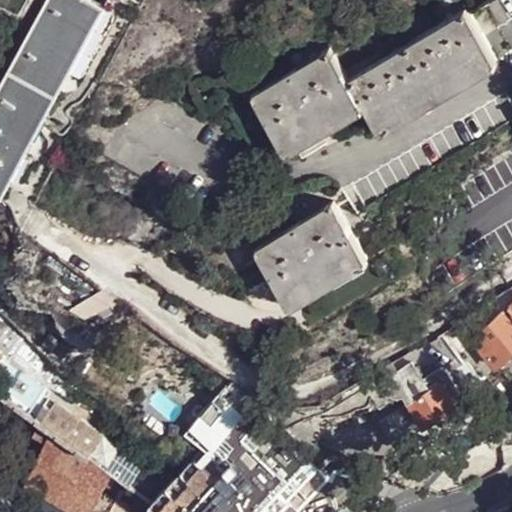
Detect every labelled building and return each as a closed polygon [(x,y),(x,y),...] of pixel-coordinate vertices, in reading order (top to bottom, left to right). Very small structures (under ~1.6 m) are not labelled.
[(105,8),(91,0),(48,0),(0,89),(0,179),(10,185),(105,8)] [(467,7),(350,77),(354,83),(472,12),(467,7)] [(354,83),(361,95),(366,103),(378,122),(495,52),(472,12),(354,83)] [(254,93),(258,97),(334,52),(331,47),(254,93)] [(284,143),(361,95),(354,83),(350,77),(334,52),(258,97),(284,143)] [(498,58),(495,52),(378,122),(380,129),(382,129),(384,132),(498,63),(497,59),(498,58)] [(366,103),(361,95),(284,143),(287,150),(289,149),(291,151),(364,107),(362,105),(366,103)] [(257,247),(261,251),(337,205),(334,200),(257,247)] [(288,296),(364,250),(337,205),(261,251),(288,296)] [(368,256),(364,250),(288,296),(291,304),(292,303),(294,306),(368,261),(366,258),(368,256)] [(511,301),(508,305),(500,295),(481,307),(492,320),(472,339),(498,365),(511,351),(511,301)] [(419,358),(428,352),(423,345),(413,349),(419,358)] [(427,429),(463,406),(455,393),(461,388),(452,371),(447,375),(440,367),(424,376),(414,362),(383,381),(391,394),(393,395),(398,396),(400,396),(404,395),(427,429)] [(247,392),(235,380),(230,386),(228,384),(188,431),(206,445),(154,499),(171,511),(345,511),(347,511),(334,500),(320,490),(329,479),(308,460),(306,462),(261,418),(263,414),(241,397),(247,392)] [(56,402),(41,421),(54,430),(108,467),(124,448),(56,402)] [(108,467),(54,430),(26,483),(76,511),(110,511),(116,500),(104,492),(115,472),(108,467)] [(124,448),(108,467),(115,472),(132,485),(146,465),(124,448)] [(387,474),(418,487),(447,462),(443,457),(439,452),(400,459),(387,474)]
